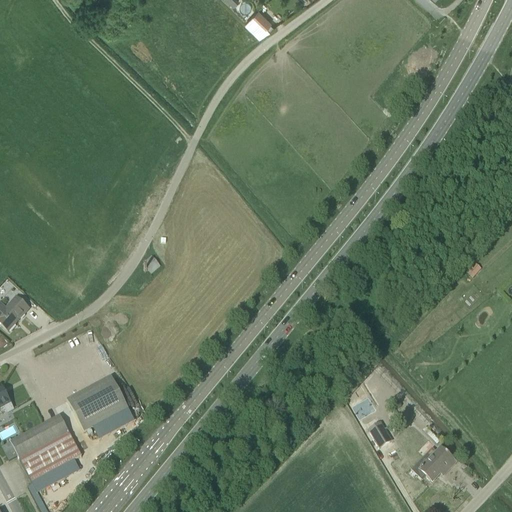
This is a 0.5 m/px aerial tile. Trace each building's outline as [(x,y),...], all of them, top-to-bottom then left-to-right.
[(245,24),(245,25),(259,39),(259,38),(269,32),(266,29),(270,24),(271,23),(258,11),(250,19),(245,24)] [(152,258),(143,265),(151,275),(160,268),(152,258)] [(0,325),(8,333),(28,311),(16,299),(6,310),(0,304),(0,325)] [(128,411),(111,379),(67,402),(84,434),(128,411)] [(13,410),(4,394),(2,391),(4,390),(3,387),(0,388),(0,410),(3,409),(6,414),(13,410)] [(59,418),(10,444),(32,485),(81,458),(59,418)] [(381,424),(367,431),(378,451),(392,443),(381,424)] [(436,446),(440,443),(426,429),(422,432),(436,446)] [(436,454),(419,472),(426,478),(432,484),(440,475),(443,477),(455,464),(440,450),(436,454)]
